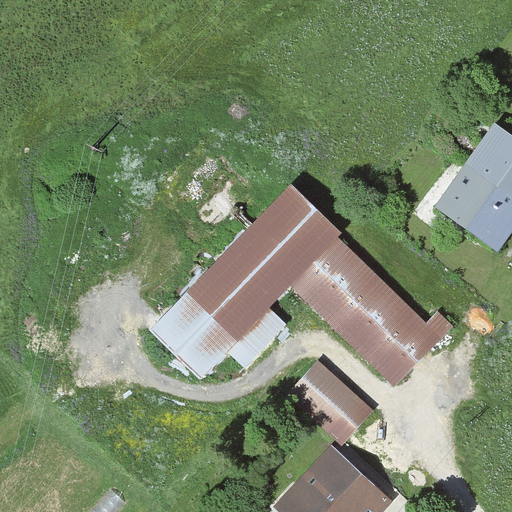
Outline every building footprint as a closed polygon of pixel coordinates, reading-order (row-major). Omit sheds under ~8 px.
[(442,189),(497,228),(511,208),(511,112),(501,105),(442,189)] [(290,167),(272,185),(310,221),(327,202),(290,167)] [(296,236),(310,221),(272,185),(220,239),(258,275),(296,236)] [(339,213),(327,202),(310,221),(296,236),(333,270),(328,276),(369,311),(396,281),(333,220),(339,213)] [(292,264),(357,326),(369,311),(328,276),(333,270),(296,236),(258,275),(220,239),(189,270),(236,321),(292,264)] [(198,360),(236,321),(189,270),(149,313),(198,360)] [(434,319),(396,281),(369,311),(404,341),(407,347),(434,319)] [(395,360),(407,347),(404,341),(369,311),(357,326),(393,361),(395,360)] [(300,372),(323,347),(316,340),(288,370),(305,386),(309,381),(300,372)] [(313,378),(332,355),(323,347),(300,372),(309,381),(313,378)] [(366,388),(332,355),(313,378),(346,410),(366,388)] [(343,414),(346,410),(313,378),(309,381),(343,414)] [(339,418),(343,414),(309,381),(305,386),(339,418)] [(332,433),(321,444),(351,472),(343,480),(365,502),(383,483),(332,433)] [(310,511),(355,511),(365,502),(343,480),(351,472),(321,444),(282,484),(310,511)]
